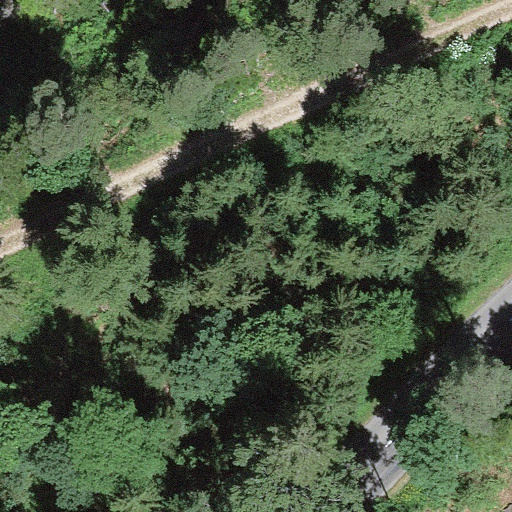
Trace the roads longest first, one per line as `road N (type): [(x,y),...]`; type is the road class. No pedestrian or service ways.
road 1 (track): [(0,244),(511,2)]
road 2 (tertiary): [(511,318),(323,511)]
